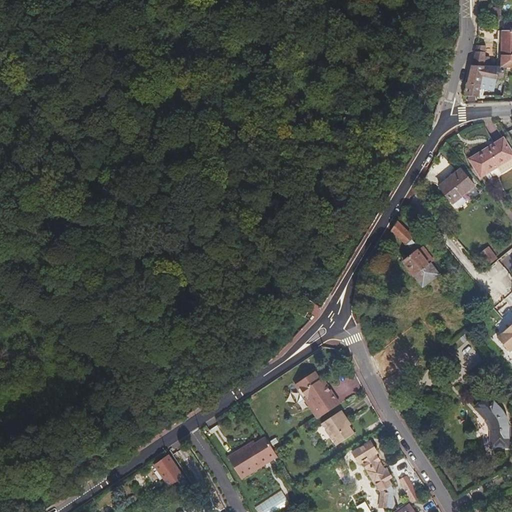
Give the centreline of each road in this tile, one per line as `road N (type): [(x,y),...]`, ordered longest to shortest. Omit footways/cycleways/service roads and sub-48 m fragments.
road 1 (tertiary): [(449,114),(334,314)]
road 2 (residential): [(454,511),(334,314)]
road 3 (tertiary): [(334,314),(187,422)]
road 4 (tertiary): [(187,422),(55,511)]
road 5 (unknown): [(410,180),(479,269),(508,283)]
